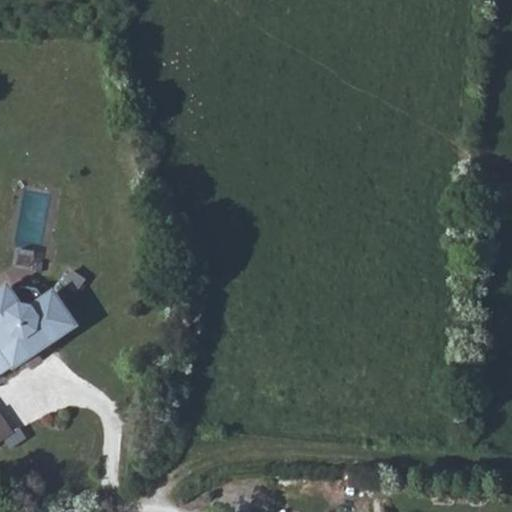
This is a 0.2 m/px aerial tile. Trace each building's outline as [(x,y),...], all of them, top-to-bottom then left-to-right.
[(73,271),(64,284),(77,293),(86,280),(73,271)] [(0,377),(18,365),(20,353),(32,345),(43,347),(59,337),(51,327),(67,316),(54,297),(47,302),(38,290),(23,287),(11,295),(3,293),(0,295),(0,377)] [(74,326),(67,316),(51,327),(59,337),(74,326)] [(20,353),(18,365),(43,347),(32,345),(20,353)] [(0,414),(0,442),(13,434),(0,414)]
